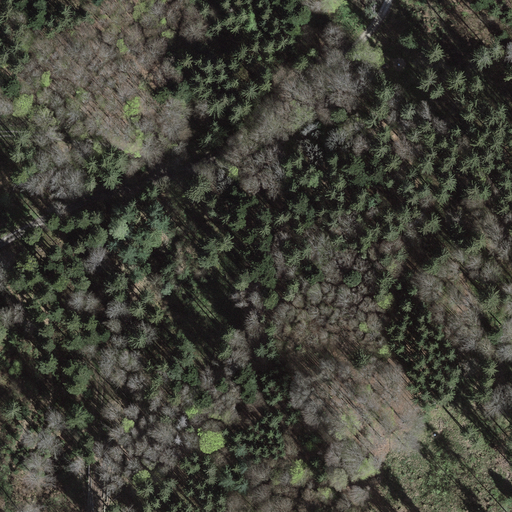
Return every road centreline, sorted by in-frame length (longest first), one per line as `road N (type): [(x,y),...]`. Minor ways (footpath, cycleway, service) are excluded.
road 1 (track): [(389,0),(362,48),(278,102),(206,169),(145,179),(0,241)]
road 2 (track): [(0,131),(58,134),(206,169)]
